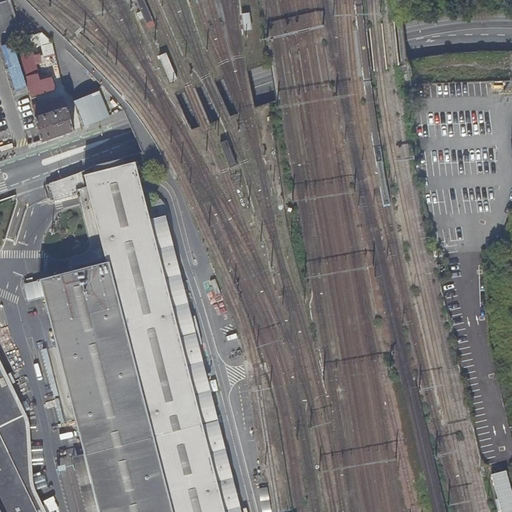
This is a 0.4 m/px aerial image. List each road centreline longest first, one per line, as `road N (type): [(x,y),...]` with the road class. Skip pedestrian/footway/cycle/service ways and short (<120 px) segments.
road 1 (secondary): [(511,31),(404,40),(224,99)]
road 2 (secondary): [(0,182),(224,99)]
road 3 (secondary): [(224,99),(0,171)]
